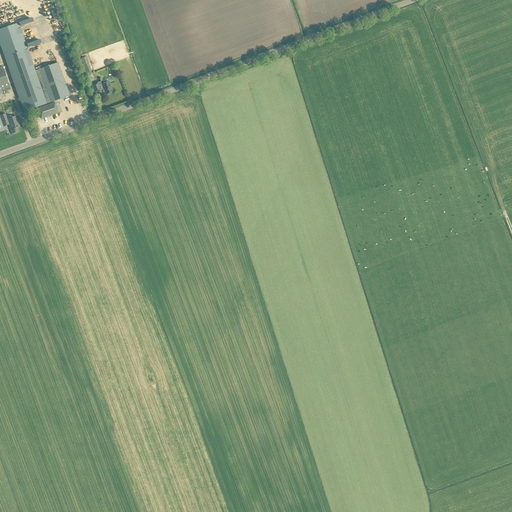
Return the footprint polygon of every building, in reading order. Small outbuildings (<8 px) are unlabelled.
[(23,21),(20,22),(21,26),(35,21),(33,15),(22,18),(23,21)] [(35,71),(18,23),(0,29),(0,44),(9,70),(24,112),(37,107),(41,119),(58,112),(54,101),(70,96),(58,63),(35,71)] [(86,74),(91,72),(86,57),(80,59),(82,66),(81,67),(83,73),(85,73),(86,74)] [(2,92),(10,89),(3,67),(0,67),(0,89),(2,89),(2,92)] [(113,93),(109,83),(114,81),(112,77),(102,80),(102,81),(91,85),(94,93),(103,89),(106,95),(113,93)] [(0,130),(4,129),(3,127),(9,125),(12,134),(19,132),(18,128),(20,127),(16,116),(7,119),(5,114),(0,115),(0,130)]
